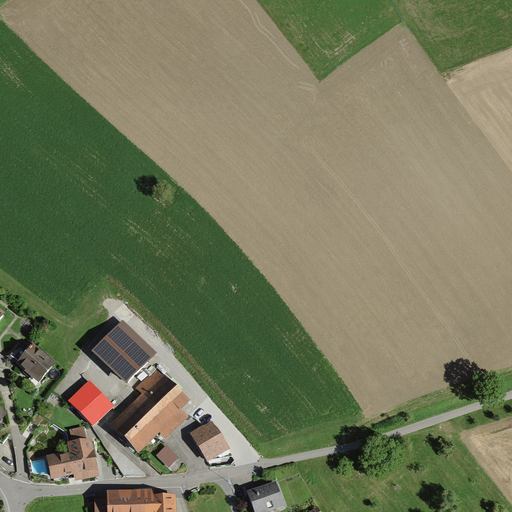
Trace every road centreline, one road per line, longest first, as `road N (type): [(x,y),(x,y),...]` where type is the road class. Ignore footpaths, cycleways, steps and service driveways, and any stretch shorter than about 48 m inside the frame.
road 1 (track): [(511,394),(354,446),(262,464)]
road 2 (residential): [(262,464),(197,478),(14,492)]
